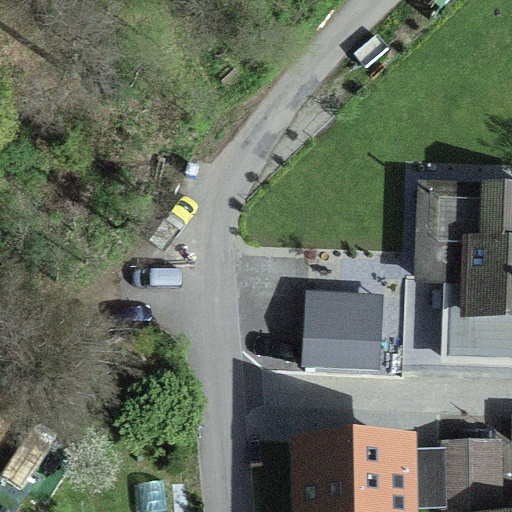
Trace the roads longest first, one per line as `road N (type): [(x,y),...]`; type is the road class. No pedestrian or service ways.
road 1 (residential): [(373,0),(281,100),(210,206),(204,254),(225,511)]
road 2 (track): [(205,269),(0,337)]
